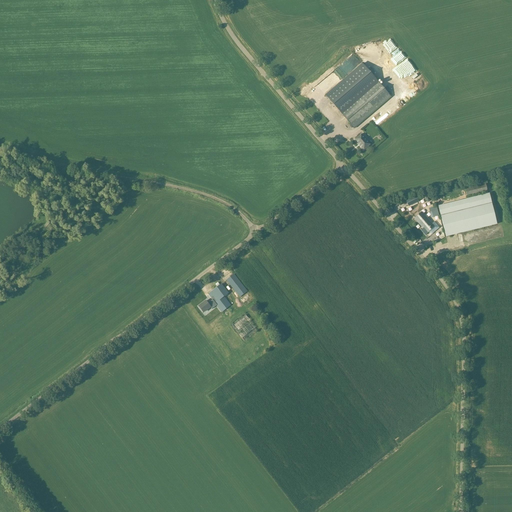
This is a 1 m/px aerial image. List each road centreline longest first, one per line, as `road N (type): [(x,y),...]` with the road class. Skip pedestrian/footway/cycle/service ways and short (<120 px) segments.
road 1 (unclassified): [(0,428),(343,165)]
road 2 (unclassified): [(461,511),(464,339),(453,297),(343,165)]
road 3 (unclassified): [(343,165),(230,38),(211,0)]
